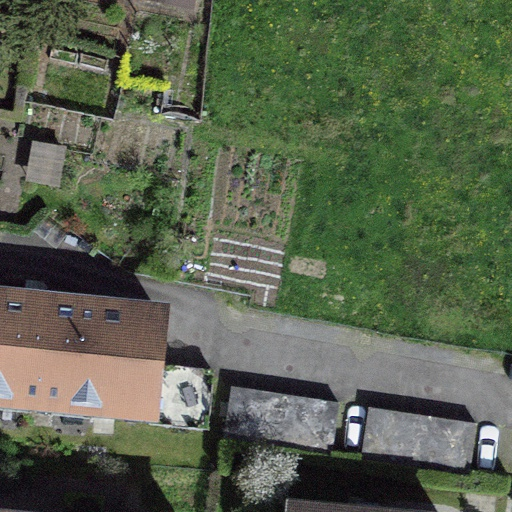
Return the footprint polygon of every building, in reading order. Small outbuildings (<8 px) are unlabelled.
[(228,0),(220,102),(372,116),(382,0),(228,0)] [(511,0),(382,0),(372,116),(417,120),(403,278),(511,287),(511,0)] [(0,401),(150,416),(155,367),(160,311),(0,296),(0,401)] [(214,372),(155,367),(150,416),(149,425),(208,431),(214,372)] [(332,456),(340,404),(232,388),(224,440),(332,456)] [(361,460),(469,477),(477,425),(368,409),(361,460)]
